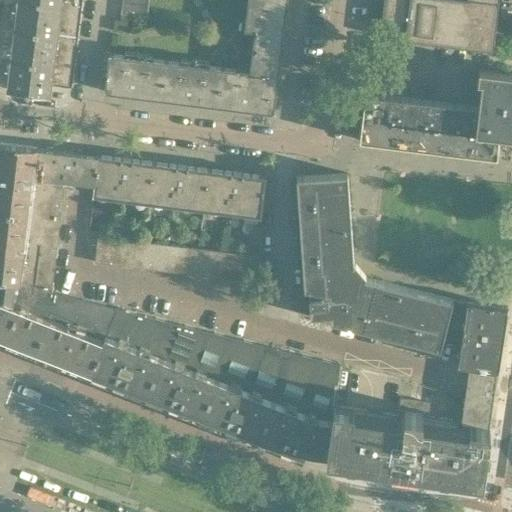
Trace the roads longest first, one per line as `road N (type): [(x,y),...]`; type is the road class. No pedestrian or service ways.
road 1 (residential): [(511,386),(89,280),(75,263),(74,232),(86,117)]
road 2 (residential): [(86,117),(285,143),(316,138),(326,118),(340,0)]
road 3 (secondary): [(319,511),(0,389)]
